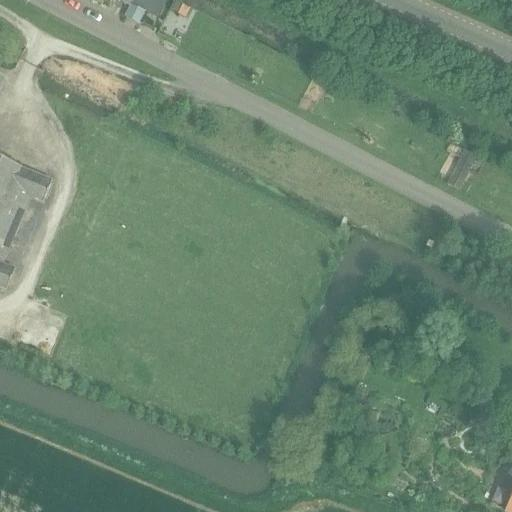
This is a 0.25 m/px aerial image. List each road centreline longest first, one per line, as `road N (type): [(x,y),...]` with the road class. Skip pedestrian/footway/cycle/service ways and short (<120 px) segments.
road 1 (unclassified): [(511,241),(38,0)]
road 2 (unclassified): [(511,54),(388,0)]
